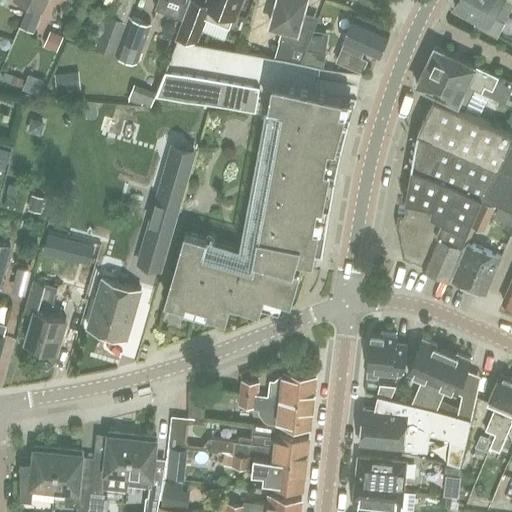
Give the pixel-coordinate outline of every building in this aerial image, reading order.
[(29,0),(28,4),(19,25),(33,31),(46,0),(29,0)] [(116,0),(110,13),(108,12),(97,44),(115,51),(133,0),(116,0)] [(193,0),(192,0),(177,39),(194,42),(204,17),(230,26),(233,16),(234,16),(240,0),(208,0),(207,5),(193,0)] [(280,39),(307,47),(308,44),(316,23),(300,19),(305,0),(277,0),(271,22),(283,26),(280,39)] [(493,14),(500,0),(455,0),(454,3),(478,15),(474,22),(495,33),(503,20),(493,14)] [(339,51),(337,57),(362,68),(366,57),(356,52),(359,45),(379,53),(390,27),(354,12),(343,38),(346,39),(341,52),(339,51)] [(117,52),(137,59),(151,21),(130,14),(117,52)] [(308,44),(307,47),(301,62),(320,65),(326,48),(308,44)] [(435,44),(426,63),(467,83),(482,90),(485,83),(493,87),(499,74),(435,44)] [(462,94),(467,83),(426,63),(417,82),(459,101),(459,102),(466,105),(470,97),(462,94)] [(260,85),(166,68),(161,92),(256,109),(260,85)] [(350,96),(274,81),(270,103),(281,106),(253,261),(204,247),(208,236),(186,230),(165,303),(224,320),(230,299),(259,307),(265,288),(292,296),(301,266),(295,265),(298,254),(314,257),(324,202),(331,167),(337,144),(349,97),(350,96)] [(482,195),(483,195),(511,207),(511,128),(432,93),(417,128),(405,199),(407,200),(405,213),(399,212),(397,222),(404,254),(410,257),(411,256),(424,263),(423,264),(451,276),(465,243),(461,241),(482,195)] [(145,241),(139,261),(160,267),(166,248),(183,189),(191,160),(169,154),(161,183),(145,241)] [(482,203),(472,226),(482,231),(493,208),(482,203)] [(89,245),(89,228),(74,228),(74,245),(89,245)] [(55,256),(59,240),(47,237),(43,253),(55,256)] [(0,280),(10,243),(0,240),(0,280)] [(486,291),(502,254),(468,240),(452,277),(486,291)] [(92,249),(77,246),(73,261),(87,265),(92,249)] [(127,336),(142,287),(103,275),(88,325),(127,336)] [(511,275),(502,297),(511,301),(511,275)] [(25,308),(35,311),(27,339),(43,344),(41,352),(53,356),(55,348),(58,348),(67,316),(51,311),(59,284),(34,277),(25,308)] [(402,360),(408,343),(397,334),(397,331),(381,330),(381,333),(371,332),(367,375),(379,376),(379,371),(401,374),(402,360)] [(422,376),(412,401),(423,404),(446,349),(436,345),(437,342),(423,336),(421,339),(421,338),(408,370),(422,376)] [(446,349),(423,404),(437,407),(446,386),(458,391),(471,360),(471,359),(472,357),(457,351),(456,353),(446,349)] [(270,378),(268,393),(313,399),(316,373),(313,373),(311,370),(302,369),(300,371),(283,369),(283,372),(274,379),(270,378)] [(486,428),(495,432),(498,433),(511,399),(511,375),(501,371),(489,399),(496,402),(486,428)] [(241,377),(239,389),(256,392),(258,379),(241,377)] [(458,413),(472,416),(477,391),(463,388),(458,413)] [(198,389),(187,389),(187,414),(198,414),(198,389)] [(313,399),(268,393),(256,392),(239,389),(238,402),(255,405),(254,407),(260,408),(261,411),(262,413),(266,418),(270,420),(277,421),(309,425),(313,399)] [(363,406),(360,442),(404,446),(428,448),(430,431),(450,436),(448,461),(460,464),(472,416),(458,413),(437,407),(423,404),(412,401),(384,394),(383,408),(363,406)] [(511,399),(498,433),(495,432),(493,438),(490,445),(499,449),(511,419),(511,399)] [(95,455),(92,477),(92,489),(104,491),(105,483),(128,486),(130,471),(133,431),(110,429),(107,456),(95,455)] [(153,474),(157,434),(133,431),(130,471),(153,474)] [(276,431),(273,456),(305,460),(308,435),(276,431)] [(480,432),(475,444),(488,450),(490,445),(493,438),(488,436),(480,432)] [(183,446),(184,437),(170,435),(169,444),(183,446)] [(34,484),(55,486),(59,445),(36,443),(35,453),(21,452),(21,469),(21,498),(32,499),(34,484)] [(80,475),(83,448),(59,445),(55,486),(67,487),(65,503),(90,505),(92,489),(92,477),(80,475)] [(302,487),(305,460),(273,456),(250,454),(233,452),(232,452),(231,463),(247,465),(247,469),(264,471),(263,478),(270,479),(270,483),(302,487)] [(359,453),(356,484),(404,490),(407,457),(359,453)] [(461,464),(446,461),(445,472),(460,474),(461,464)] [(179,468),(177,464),(166,463),(164,475),(178,477),(179,468)] [(402,511),(404,490),(356,484),(354,506),(402,511)] [(225,500),(223,511),(298,511),(301,496),(269,492),(268,502),(255,500),(255,506),(245,504),(246,502),(225,500)] [(146,494),(144,511),(157,511),(160,496),(146,494)]
